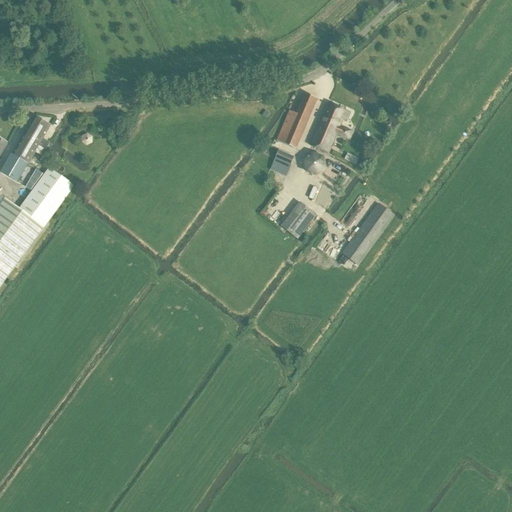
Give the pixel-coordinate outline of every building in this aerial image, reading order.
[(296,150),(317,99),(305,94),(296,114),(289,111),(277,142),(296,150)] [(346,122),(349,113),(328,104),(310,147),(328,154),(336,133),(340,135),(339,136),(349,141),(353,133),(345,129),(344,131),(338,129),(342,120),(346,122)] [(43,139),(50,126),(34,117),(1,173),(17,182),(38,146),(45,150),(49,143),(43,139)] [(286,177),(294,158),(279,151),(270,170),(286,177)] [(357,166),(358,159),(347,154),(344,160),(357,166)] [(19,209),(0,195),(0,191),(2,189),(0,187),(0,287),(74,187),(49,169),(19,209)] [(297,240),(315,216),(299,204),(281,227),(297,240)] [(358,266),(394,216),(378,205),(342,254),(358,266)]
